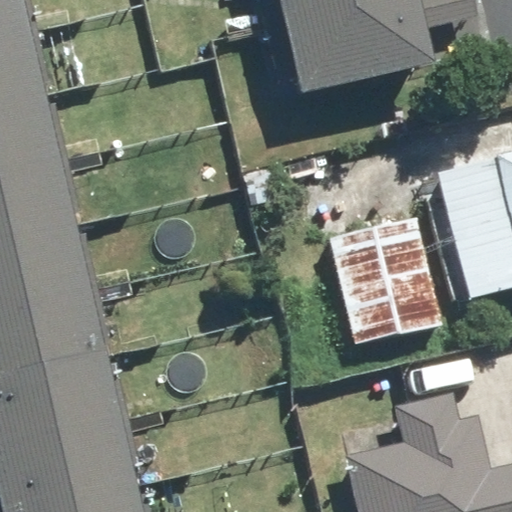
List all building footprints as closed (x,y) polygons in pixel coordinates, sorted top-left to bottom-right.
[(0,0),(0,511),(125,511),(8,0),(0,0)] [(265,0),(290,105),(424,75),(415,34),(467,22),(462,0),(265,0)] [(511,160),(431,180),(463,309),(511,297),(511,160)] [(410,224),(319,242),(341,356),(432,338),(410,224)] [(342,464),(353,511),(511,511),(511,472),(490,478),(477,421),(450,428),(445,405),(393,417),(401,451),(342,464)]
